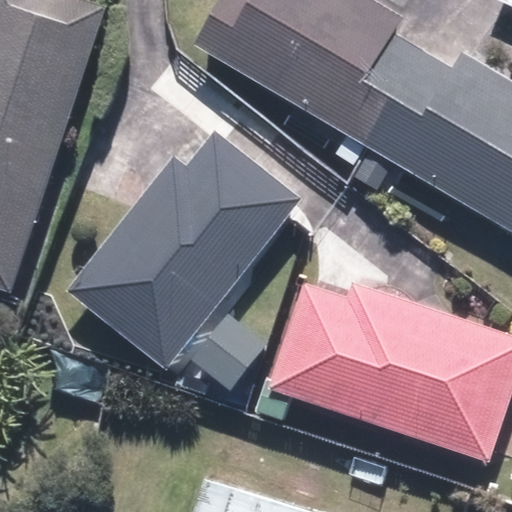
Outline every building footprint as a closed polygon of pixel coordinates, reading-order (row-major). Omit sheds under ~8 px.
[(0,0),(0,279),(18,286),(114,0),(0,0)] [(225,0),(201,44),(511,217),(511,87),(354,0),(225,0)] [(511,0),(495,0),(495,3),(511,9),(511,0)] [(144,125),(103,113),(81,184),(122,197),(144,125)] [(171,363),(306,193),(225,129),(197,163),(182,151),(74,287),(171,363)] [(511,328),(359,278),(354,292),(312,278),(277,383),(495,456),(511,403),(511,328)] [(329,511),(211,473),(198,511),(329,511)]
